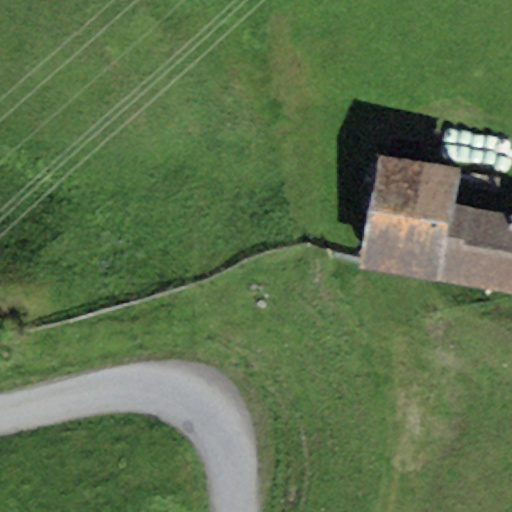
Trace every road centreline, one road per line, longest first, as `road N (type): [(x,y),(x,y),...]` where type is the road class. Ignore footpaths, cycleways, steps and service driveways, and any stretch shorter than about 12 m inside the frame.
road 1 (track): [(232,511),(214,421),(179,393),(112,389),(0,414)]
road 2 (track): [(397,352),(405,417),(392,511)]
